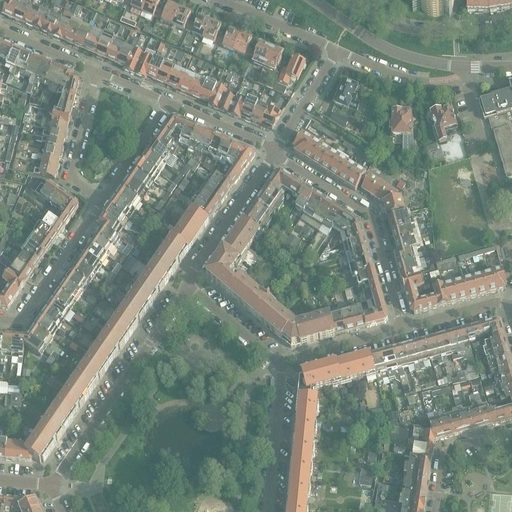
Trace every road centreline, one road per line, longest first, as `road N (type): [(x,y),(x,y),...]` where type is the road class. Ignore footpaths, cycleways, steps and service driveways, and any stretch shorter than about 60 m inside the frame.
road 1 (residential): [(189,286),(52,484)]
road 2 (residential): [(402,328),(372,214),(276,150)]
road 3 (residential): [(463,67),(380,45),(312,0)]
road 4 (residential): [(102,199),(21,319),(0,318)]
road 5 (residential): [(189,286),(276,150)]
road 6 (residential): [(361,10),(419,31),(511,27)]
road 7 (residential): [(268,511),(281,362)]
road 8 (residential): [(102,199),(70,177),(96,71)]
road 9 (residential): [(435,511),(444,451),(511,432)]
road 10 (residential): [(337,50),(218,0)]
road 11 (residential): [(281,362),(402,328)]
